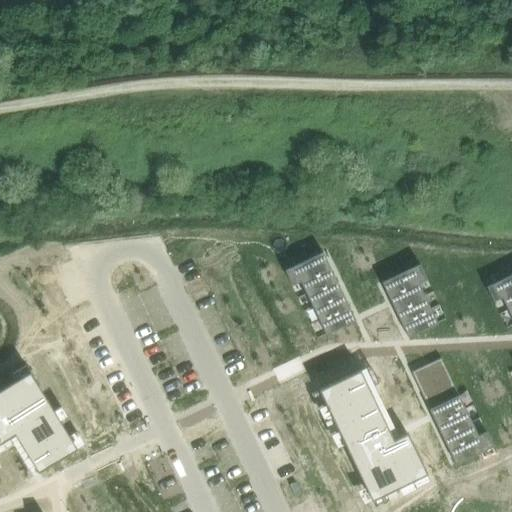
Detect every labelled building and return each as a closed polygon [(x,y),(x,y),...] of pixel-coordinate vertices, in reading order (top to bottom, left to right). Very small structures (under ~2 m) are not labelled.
[(322,252),(285,269),(292,284),(300,280),(326,334),(355,320),(322,252)] [(419,264),(382,281),(408,337),(437,323),(418,282),(426,278),(419,264)] [(511,273),(486,286),(493,301),(502,297),(511,317),(511,273)] [(441,358),(412,372),(456,463),(493,446),(486,431),(478,435),(441,358)] [(360,369),(319,389),(371,499),(426,473),(407,432),(393,439),(360,369)] [(29,371),(0,389),(0,442),(15,434),(38,471),(76,448),(29,371)] [(296,482),(290,484),(295,497),(302,494),(296,482)]
